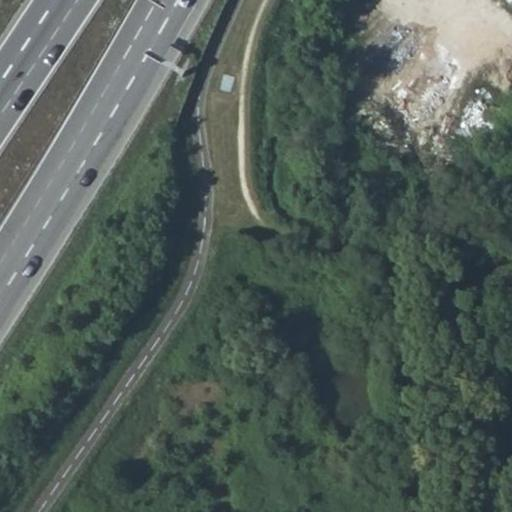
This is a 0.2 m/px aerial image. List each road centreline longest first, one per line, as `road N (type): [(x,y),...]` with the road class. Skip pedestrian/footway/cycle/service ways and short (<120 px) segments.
road 1 (trunk): [(0,262),(157,0)]
road 2 (trunk): [(79,0),(0,116)]
